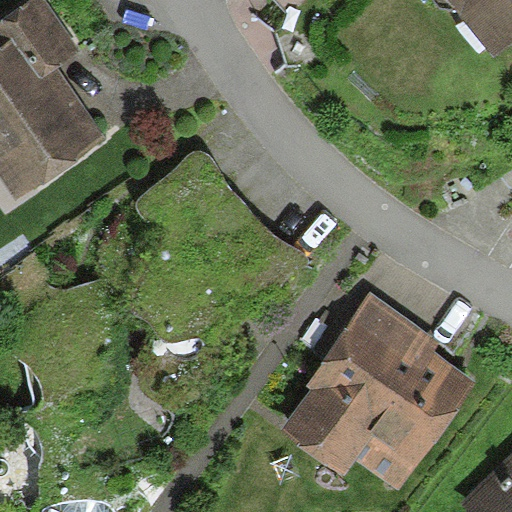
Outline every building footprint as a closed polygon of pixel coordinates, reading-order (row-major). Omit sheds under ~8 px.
[(0,52),(0,161),(22,194),(103,141),(73,96),(58,74),(80,59),(41,0),(34,0),(0,23),(0,51),(1,52),(0,52)] [(511,0),(442,0),(499,66),(511,54),(511,0)] [(0,281),(0,289),(7,319),(15,358),(29,367),(35,396),(32,408),(28,426),(32,445),(41,460),(42,483),(43,505),(32,511),(29,511),(23,503),(13,503),(15,511),(145,511),(253,362),(253,345),(242,335),(241,324),(256,316),(269,322),(283,315),(314,274),(273,237),(243,210),(226,182),(216,165),(202,153),(189,156),(165,177),(129,205),(103,234),(94,258),(97,279),(68,289),(52,286),(46,274),(37,258),(0,281)] [(358,461),(398,489),(474,380),(437,355),(443,347),(373,299),(281,431),(348,477),(358,461)] [(511,511),(511,458),(461,510),(462,511),(511,511)]
